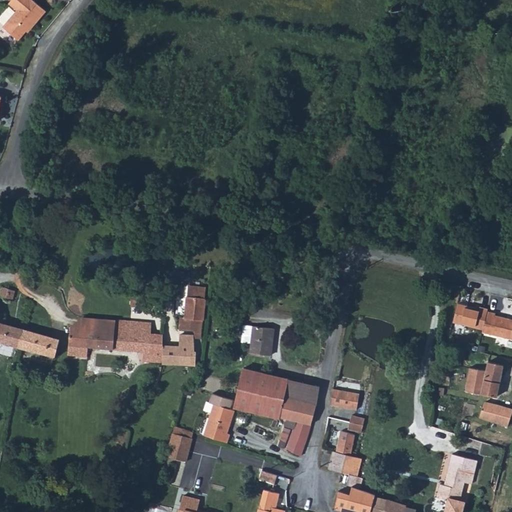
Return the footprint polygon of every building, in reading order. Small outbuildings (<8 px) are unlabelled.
[(15,10),(1,27),(17,41),(28,28),(30,29),(37,20),(44,11),(30,0),(9,0),(7,4),(15,10)] [(0,341),(18,347),(23,329),(2,324),(9,298),(5,297),(7,289),(2,287),(1,289),(0,288),(0,341)] [(185,297),(201,298),(202,288),(187,287),(186,294),(185,297)] [(149,296),(130,295),(129,308),(148,309),(149,296)] [(176,345),(162,345),(161,362),(161,364),(193,365),(194,353),(193,339),(200,339),(202,310),(203,298),(201,298),(185,297),(184,308),(179,308),(176,345)] [(511,338),(511,318),(494,314),(495,312),(487,310),(487,308),(483,307),(479,306),(478,308),(457,302),(454,321),(483,328),(482,331),(511,338)] [(226,315),(225,322),(239,324),(240,316),(236,316),(226,315)] [(91,329),(149,332),(149,323),(112,320),(80,319),(75,323),(70,328),(91,329)] [(250,344),(253,327),(243,326),(241,343),(250,344)] [(250,344),(249,353),(269,356),(271,328),(253,326),(253,327),(250,344)] [(141,362),(159,363),(161,362),(162,345),(161,345),(161,333),(149,332),(91,329),(70,328),(68,356),(85,357),(86,347),(98,348),(141,351),(141,362)] [(23,329),(18,347),(31,351),(54,358),(60,340),(23,329)] [(469,368),(464,391),(495,397),(498,386),(502,365),(495,363),(487,362),(485,370),(469,368)] [(287,379),(244,368),(233,408),(278,419),(278,418),(283,398),(287,379)] [(315,405),(319,386),(312,384),(304,383),(287,379),(283,398),(315,405)] [(359,395),(333,389),(329,404),(355,409),(359,395)] [(315,405),(283,398),(278,418),(295,422),(288,443),(285,449),(300,456),(310,424),(315,405)] [(484,418),(507,425),(511,409),(503,407),(484,402),(479,417),(484,418)] [(204,430),(203,435),(226,442),(227,438),(229,434),(226,433),(234,411),(214,404),(204,430)] [(361,425),(364,418),(350,415),(347,428),(360,431),(361,425)] [(339,431),(335,452),(349,455),(353,434),(339,431)] [(167,456),(165,466),(185,469),(191,441),(176,438),(171,437),(167,456)] [(332,451),(328,469),(342,472),(348,474),(351,475),(355,456),(349,455),(335,452),(332,451)] [(439,482),(436,493),(448,496),(443,511),(462,511),(466,500),(459,499),(464,480),(471,482),(478,458),(457,453),(452,452),(448,465),(445,478),(443,483),(439,482)] [(355,456),(351,475),(356,476),(361,458),(355,456)] [(260,470),(258,479),(274,483),(275,474),(260,470)] [(346,484),(350,485),(353,486),(356,476),(351,475),(348,474),(346,484)] [(338,490),(333,507),(349,511),(351,511),(368,511),(373,496),(374,493),(358,488),(353,486),(350,485),(348,493),(338,490)] [(259,506),(257,511),(283,511),(284,511),(274,508),(277,493),(271,492),(264,490),(259,506)] [(182,494),(177,511),(213,511),(212,511),(207,510),(206,511),(199,511),(196,511),(197,508),(199,499),(182,494)] [(373,496),(368,511),(382,511),(386,499),(373,496)] [(386,499),(382,511),(414,511),(415,509),(404,506),(404,504),(386,497),(386,499)]
